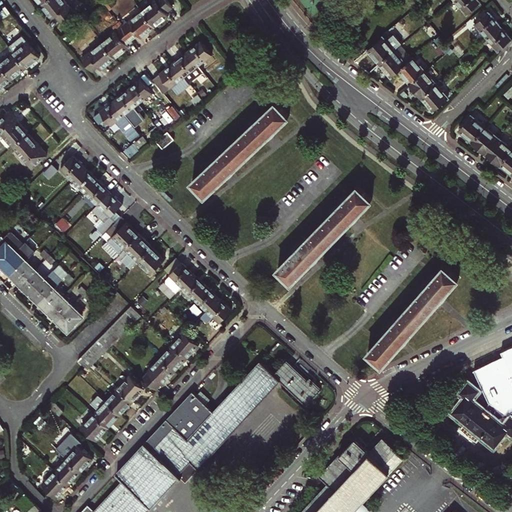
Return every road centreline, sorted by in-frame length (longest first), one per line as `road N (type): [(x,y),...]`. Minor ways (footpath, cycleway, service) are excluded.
road 1 (secondary): [(255,0),(291,55),(346,113),(511,243)]
road 2 (residential): [(68,90),(88,135),(264,307)]
road 3 (residential): [(70,511),(264,307)]
road 4 (secondary): [(427,138),(324,58),(272,0)]
road 5 (residential): [(362,396),(510,511)]
road 6 (residential): [(68,90),(105,83),(219,0)]
road 7 (residential): [(0,402),(14,410),(31,405),(61,366),(56,349),(0,296)]
road 8 (residential): [(362,396),(511,323)]
road 9 (residential): [(362,396),(253,511)]
road 10 (residential): [(264,307),(362,396)]
